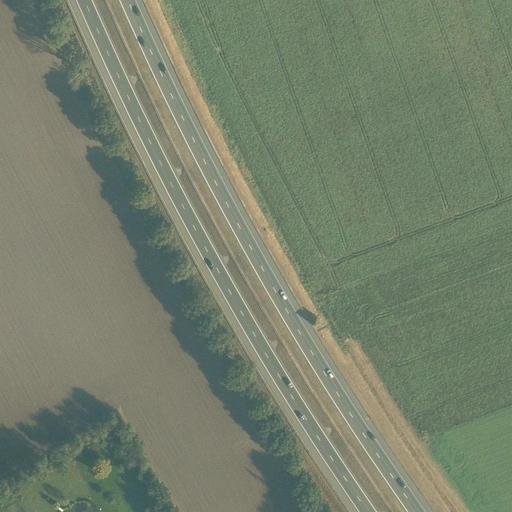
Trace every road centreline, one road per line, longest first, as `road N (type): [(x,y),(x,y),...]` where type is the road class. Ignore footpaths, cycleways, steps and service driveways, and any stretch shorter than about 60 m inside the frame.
road 1 (motorway): [(426,511),(294,308),(136,0)]
road 2 (motorway): [(93,0),(260,332),(375,511)]
